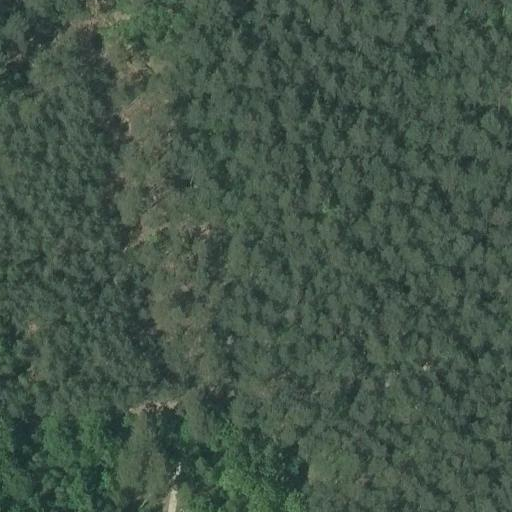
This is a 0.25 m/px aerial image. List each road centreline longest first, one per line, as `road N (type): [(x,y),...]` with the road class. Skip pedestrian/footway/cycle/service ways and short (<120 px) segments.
road 1 (track): [(511,362),(196,399)]
road 2 (track): [(196,399),(0,423)]
